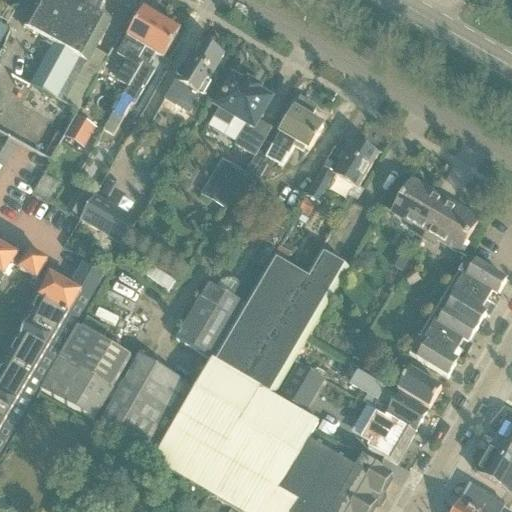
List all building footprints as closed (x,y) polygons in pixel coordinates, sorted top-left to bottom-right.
[(32,86),(79,113),(79,112),(109,58),(95,50),(98,47),(112,21),(99,14),(106,0),(39,0),(24,29),(54,45),(32,86)] [(0,18),(10,24),(17,13),(4,5),(0,11),(0,18)] [(139,63),(163,22),(145,11),(118,56),(129,62),(117,81),(130,89),(144,65),(139,63)] [(115,137),(126,119),(134,105),(136,106),(156,72),(149,67),(156,55),(165,60),(181,32),(163,22),(139,63),(144,65),(130,89),(105,132),(115,137)] [(0,45),(9,30),(0,25),(0,45)] [(210,83),(225,58),(205,46),(198,58),(192,55),(176,83),(177,83),(166,102),(177,109),(190,117),(201,98),(204,99),(212,85),(210,83)] [(261,124),(275,101),(262,94),(264,90),(248,81),(246,84),(233,77),(213,110),(218,113),(214,119),(230,128),(234,122),(246,129),(236,147),(256,159),(273,130),(261,124)] [(271,162),(283,169),(297,145),(310,153),(324,129),(311,121),(317,111),(301,102),(281,136),(274,147),(267,143),(249,173),(261,180),(271,162)] [(78,119),(66,139),(84,150),(96,130),(78,119)] [(358,190),(379,157),(355,143),(335,177),(325,170),(308,200),(320,207),(337,178),(358,190)] [(224,208),(245,173),(227,162),(206,198),(224,208)] [(423,240),(444,205),(434,199),(436,196),(413,182),(393,215),(415,229),(412,233),(423,240)] [(125,248),(139,223),(96,198),(81,222),(125,248)] [(306,201),(299,213),(311,220),(318,208),(306,201)] [(444,205),(423,240),(434,247),(437,242),(459,255),(479,221),(456,208),(454,211),(444,205)] [(20,272),(29,277),(39,260),(31,255),(26,264),(18,259),(19,258),(0,247),(0,275),(5,278),(13,266),(21,271),(20,272)] [(96,247),(90,256),(101,263),(107,253),(96,247)] [(377,255),(361,253),(360,267),(377,269),(377,255)] [(306,346),(305,346),(350,270),(321,254),(307,279),(274,260),(213,363),(274,399),(283,383),(284,383),(295,363),(296,362),(301,353),(306,346)] [(39,260),(29,277),(32,279),(38,282),(39,281),(39,282),(47,286),(41,299),(78,321),(91,300),(71,288),(51,277),(50,278),(43,274),(48,265),(43,262),(39,260)] [(454,284),(495,309),(500,300),(498,298),(507,283),(469,260),(454,284)] [(71,288),(91,300),(104,277),(84,265),(71,288)] [(151,268),(147,279),(169,295),(175,283),(151,268)] [(412,289),(422,280),(414,269),(404,277),(412,289)] [(489,319),(495,309),(454,284),(439,309),(478,332),(487,317),(489,319)] [(212,362),(244,307),(210,286),(177,342),(212,362)] [(40,299),(30,320),(66,342),(78,321),(41,299),(40,299)] [(469,346),(478,332),(439,309),(425,332),(466,357),(472,348),(469,346)] [(30,321),(19,342),(54,362),(66,342),(30,320),(30,321)] [(103,343),(110,332),(89,320),(83,331),(78,328),(42,390),(97,422),(132,360),(103,343)] [(460,367),(466,357),(425,332),(410,357),(449,380),(458,365),(460,367)] [(19,342),(8,362),(42,383),(54,362),(19,342)] [(301,353),(296,362),(302,365),(307,357),(301,353)] [(140,356),(100,426),(157,460),(186,409),(198,389),(140,356)] [(8,362),(0,375),(0,385),(30,403),(42,383),(8,362)] [(274,400),(274,399),(213,363),(198,389),(186,409),(364,511),(369,511),(371,509),(379,507),(383,500),(381,493),(391,476),(315,432),(318,426),(274,400)] [(430,411),(442,391),(411,372),(413,369),(406,364),(396,381),(403,385),(398,392),(430,411)] [(278,401),(305,417),(325,383),(298,367),(278,401)] [(378,402),(387,387),(361,372),(352,387),(378,402)] [(0,385),(0,412),(18,423),(30,403),(0,385)] [(380,414),(415,435),(428,415),(400,398),(392,411),(384,407),(380,413),(380,414)] [(157,460),(154,464),(236,511),(364,511),(186,409),(157,460)] [(0,440),(6,444),(18,423),(0,412),(0,440)] [(371,428),(362,442),(371,447),(369,450),(397,466),(412,441),(415,435),(380,414),(372,427),(371,428)] [(511,418),(494,450),(492,448),(477,474),(511,495),(511,418)] [(500,511),(504,506),(472,487),(457,511),(500,511)]
